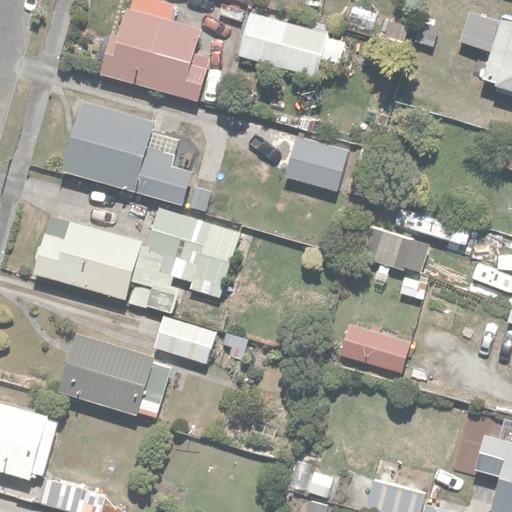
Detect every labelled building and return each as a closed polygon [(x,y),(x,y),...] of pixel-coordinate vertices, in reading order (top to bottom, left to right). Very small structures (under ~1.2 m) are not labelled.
[(112,27),(101,68),(201,96),(211,59),(192,54),(201,23),(172,15),(175,1),(170,0),(133,0),(132,6),(128,4),(121,30),(112,27)] [(330,27),(252,6),(240,52),(318,73),(330,27)] [(471,7),(462,36),(491,45),(482,72),(500,78),(498,85),(511,89),(511,15),(502,12),(501,16),(471,7)] [(84,96),(64,162),(184,198),(196,157),(147,142),(154,117),(84,96)] [(298,130),(286,170),(342,188),(354,148),(298,130)] [(511,137),(507,136),(502,160),(511,161),(511,137)] [(50,206),(33,265),(175,305),(182,280),(235,295),(253,229),(158,202),(149,234),(50,206)] [(365,215),(356,248),(426,267),(435,235),(365,215)] [(164,309),(155,341),(211,356),(220,325),(164,309)] [(404,365),(412,337),(350,320),(342,348),(404,365)] [(74,325),(59,383),(160,412),(174,362),(157,357),(159,349),(74,325)] [(221,345),(232,347),(248,351),(253,334),(226,328),(221,345)] [(438,375),(443,356),(415,348),(410,367),(438,375)] [(0,393),(0,463),(44,476),(62,411),(0,393)] [(511,434),(483,428),(475,461),(500,467),(491,504),(511,508),(511,434)] [(449,471),(382,453),(368,502),(405,511),(477,511),(480,506),(442,496),(449,471)] [(49,473),(43,496),(96,511),(103,511),(109,490),(49,473)] [(28,511),(30,507),(0,499),(0,511),(28,511)]
